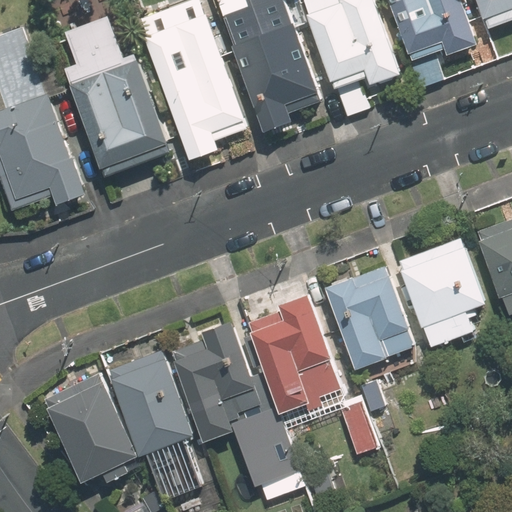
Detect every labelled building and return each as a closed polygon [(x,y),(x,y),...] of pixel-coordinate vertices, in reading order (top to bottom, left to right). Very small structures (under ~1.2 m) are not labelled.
[(207,0),(184,0),(145,15),(201,159),(230,147),(225,135),(255,123),(207,0)] [(294,0),(235,0),(225,4),(271,132),(306,119),(301,106),(330,96),(294,0)] [(311,0),(349,118),(375,109),(369,89),(410,76),(386,0),(311,0)] [(466,0),(396,0),(417,55),(447,44),(450,53),(482,41),(466,0)] [(511,23),(511,0),(482,0),(494,30),(511,23)] [(137,60),(120,10),(75,26),(86,59),(75,63),(111,169),(175,147),(145,58),(137,60)] [(99,193),(29,22),(0,33),(0,54),(2,60),(0,60),(0,151),(24,210),(64,193),(70,206),(99,193)] [(511,222),(485,232),(511,306),(511,222)] [(407,257),(432,324),(494,301),(468,234),(407,257)] [(332,288),(361,365),(423,342),(393,265),(332,288)] [(251,318),(289,423),(357,398),(319,294),(251,318)] [(180,336),(213,439),(275,419),(242,316),(180,336)] [(123,359),(156,448),(203,431),(169,342),(123,359)] [(109,374),(58,396),(92,476),(143,454),(109,374)]
